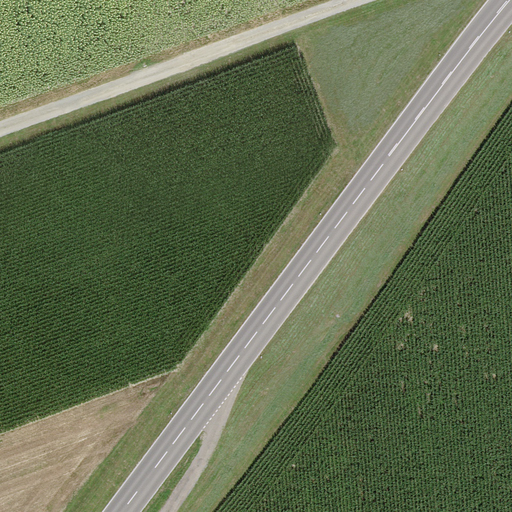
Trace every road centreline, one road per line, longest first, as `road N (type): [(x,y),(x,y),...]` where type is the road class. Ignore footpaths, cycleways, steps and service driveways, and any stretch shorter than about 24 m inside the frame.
road 1 (tertiary): [(126,511),(511,0)]
road 2 (track): [(0,125),(354,0)]
road 3 (track): [(173,511),(220,420),(217,391)]
